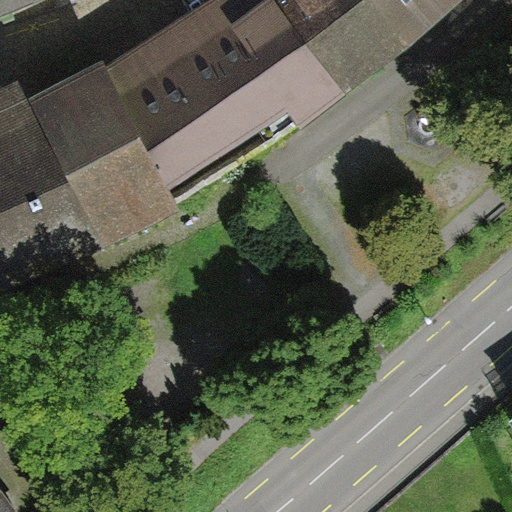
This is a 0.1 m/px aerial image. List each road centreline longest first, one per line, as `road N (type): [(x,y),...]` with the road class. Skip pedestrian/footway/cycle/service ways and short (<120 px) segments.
road 1 (residential): [(492,0),(389,90),(209,213),(0,310)]
road 2 (primary): [(272,511),(511,306)]
road 3 (residential): [(122,0),(0,52)]
